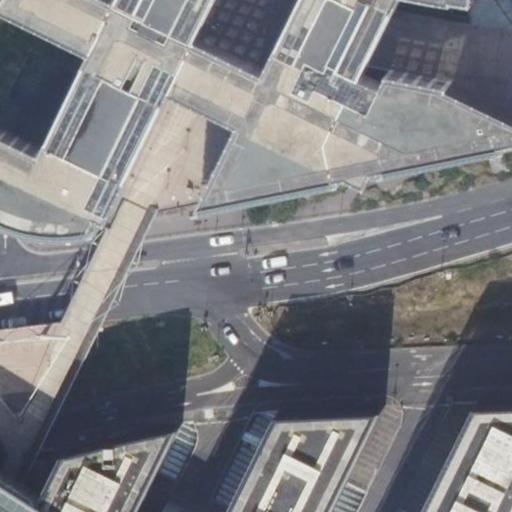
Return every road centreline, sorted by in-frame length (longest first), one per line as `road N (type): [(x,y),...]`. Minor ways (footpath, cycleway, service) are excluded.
road 1 (residential): [(511,371),(284,376),(261,364),(212,299),(192,286)]
road 2 (primary): [(511,218),(313,272),(192,286)]
road 3 (primary): [(192,286),(0,309)]
